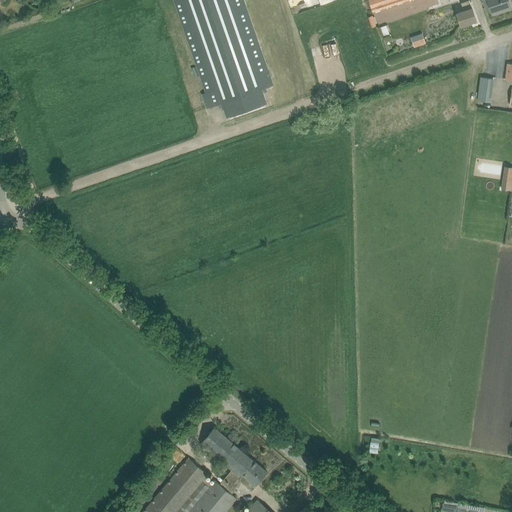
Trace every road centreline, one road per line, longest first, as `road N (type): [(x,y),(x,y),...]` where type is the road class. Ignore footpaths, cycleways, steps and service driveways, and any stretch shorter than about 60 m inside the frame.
road 1 (track): [(17,220),(25,203),(491,45)]
road 2 (unclassified): [(365,511),(17,220)]
